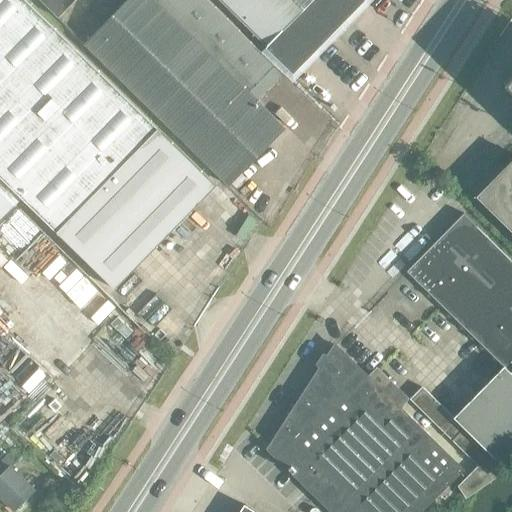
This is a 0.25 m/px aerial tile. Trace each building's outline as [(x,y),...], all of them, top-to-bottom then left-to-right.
[(25,0),(0,0),(0,219),(21,198),(115,289),(216,186),(25,0)] [(38,0),(57,19),(75,0),(38,0)] [(228,186),(285,128),(256,100),(282,74),(207,0),(128,0),(85,44),(228,186)] [(220,0),(293,71),(320,43),(323,46),(321,48),(322,49),(326,44),(330,39),(334,35),(339,31),(343,27),(343,26),(340,27),(338,25),(362,0),(220,0)] [(511,81),(506,88),(511,93),(511,161),(477,196),(511,231),(511,81)] [(511,360),(511,261),(464,214),(407,271),(503,367),(504,368),(511,360)] [(418,511),(461,469),(335,346),(328,357),(324,355),(318,365),(321,367),(295,408),(298,412),(294,417),(291,415),(269,449),(333,511),(418,511)] [(511,360),(504,368),(503,367),(453,417),(499,463),(511,454),(511,360)] [(423,387),(411,400),(419,408),(478,467),(469,476),(459,486),(467,498),(507,471),(499,463),(453,417),(423,387)] [(15,462),(7,455),(0,462),(0,471),(2,474),(0,476),(0,497),(14,510),(34,490),(10,467),(15,462)]
